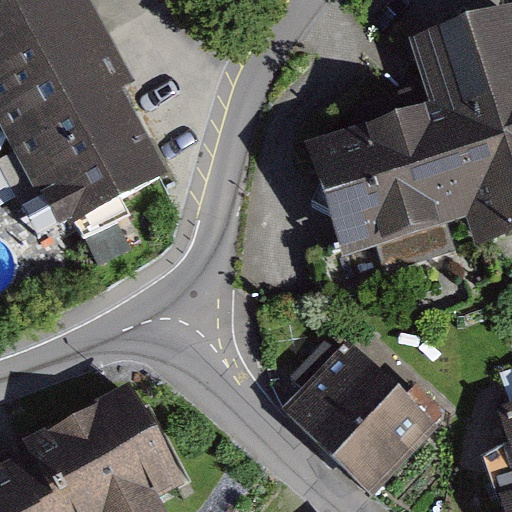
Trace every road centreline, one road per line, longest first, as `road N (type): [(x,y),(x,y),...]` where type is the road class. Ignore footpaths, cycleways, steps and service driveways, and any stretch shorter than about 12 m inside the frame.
road 1 (residential): [(309,0),(252,91),(217,243),(187,315)]
road 2 (residential): [(187,315),(235,399),(352,511)]
road 3 (unclassified): [(0,375),(187,315)]
